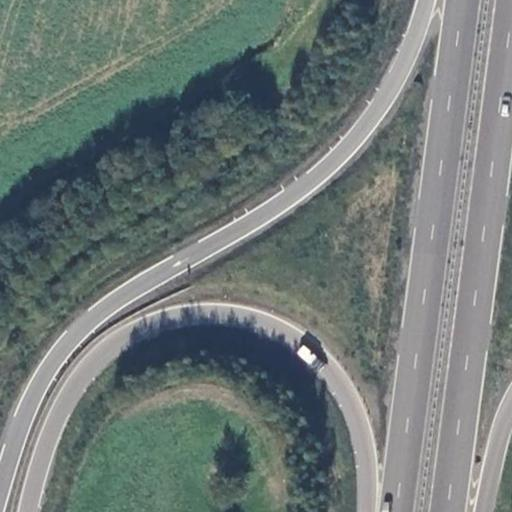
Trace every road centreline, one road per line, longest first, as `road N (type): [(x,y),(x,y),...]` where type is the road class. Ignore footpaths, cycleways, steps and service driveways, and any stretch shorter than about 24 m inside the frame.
road 1 (trunk): [(421,0),(381,97),(335,156),(75,330),(44,369),(21,418),(0,491)]
road 2 (trunk): [(26,511),(47,430),(78,372),(131,328),(195,313),(251,319),(300,346),(325,372),(350,420),(359,472),(355,511)]
road 3 (trunk): [(456,0),(386,511)]
road 4 (trunk): [(436,511),(503,0)]
road 5 (trunk): [(473,511),(496,415),(511,387)]
